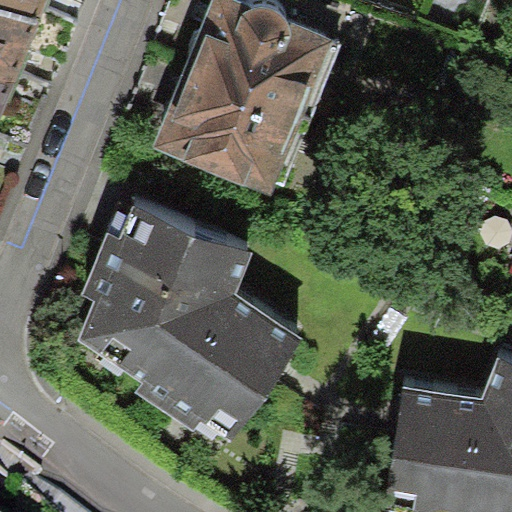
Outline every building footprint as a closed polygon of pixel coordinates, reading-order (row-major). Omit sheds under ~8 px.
[(35,1),(32,0),(0,0),(0,62),(9,66),(18,44),(35,1)] [(189,44),(195,55),(194,60),(310,106),(338,36),(286,15),(285,12),(283,5),(278,0),(217,0),(214,7),(207,25),(195,29),(189,44)] [(251,164),(282,176),(310,106),(194,60),(187,78),(180,94),(175,94),(172,96),(169,98),(166,101),(164,105),(163,109),(163,112),(164,115),(165,119),(168,123),(166,129),(222,152),(220,156),(250,168),(251,164)] [(0,88),(9,66),(0,62),(0,88)] [(298,324),(230,279),(247,236),(136,191),(122,225),(110,220),(86,281),(98,286),(82,325),(146,367),(139,378),(194,414),(201,403),(231,424),(260,380),(298,324)] [(394,433),(385,492),(421,498),(419,510),(428,511),(485,511),(486,508),(511,511),(511,347),(500,343),(484,386),(404,373),(394,433)]
